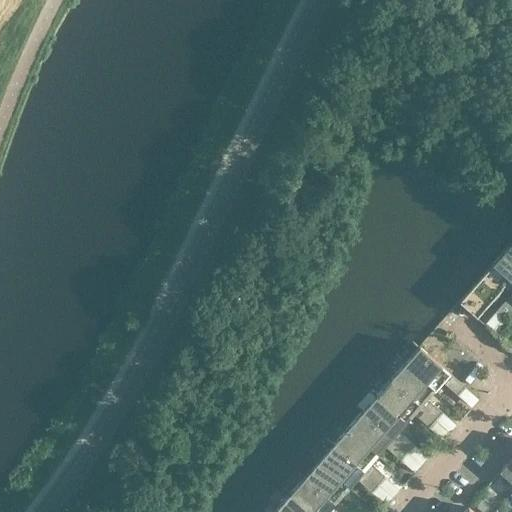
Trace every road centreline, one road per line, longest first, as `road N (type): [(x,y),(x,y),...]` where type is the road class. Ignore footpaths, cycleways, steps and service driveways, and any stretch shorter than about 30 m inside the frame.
road 1 (unclassified): [(44,511),(91,451),(163,326),(323,0)]
road 2 (residential): [(409,511),(511,392)]
